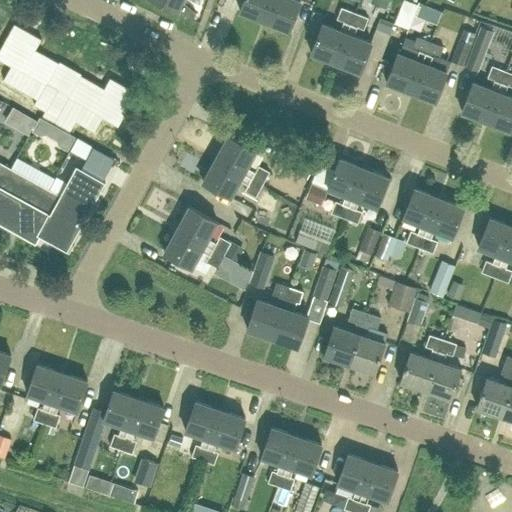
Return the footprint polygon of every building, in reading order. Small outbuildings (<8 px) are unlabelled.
[(196,13),(183,2),(184,0),(151,0),(178,13),(178,12),(193,19),(196,13)] [(264,20),(272,0),(243,0),(239,11),(264,20)] [(272,0),(264,20),(289,30),(300,0),(272,0)] [(418,2),(413,15),(436,24),(441,11),(418,2)] [(335,62),(355,12),(341,7),(337,18),(344,21),(340,30),(322,23),(311,53),(335,62)] [(355,12),(335,62),(360,72),(367,54),(380,59),(390,34),(388,33),(376,29),(371,42),(353,35),(357,26),(363,29),(368,17),(355,12)] [(380,18),(376,29),(388,33),(392,23),(380,18)] [(463,66),(479,24),(472,21),(468,31),(463,29),(451,61),(463,66)] [(33,104),(45,110),(46,110),(59,87),(48,81),(59,62),(35,49),(41,38),(14,23),(0,48),(0,59),(11,65),(3,79),(36,98),(33,104)] [(227,40),(226,27),(214,27),(214,40),(227,40)] [(478,71),(494,32),(480,27),(465,66),(478,71)] [(410,91),(430,41),(417,36),(412,48),(419,50),(416,59),(398,52),(386,82),(410,91)] [(430,41),(410,91),(435,101),(447,71),(428,64),(432,55),(439,58),(443,46),(430,41)] [(486,121),(505,70),(492,65),(487,77),(494,80),(491,88),(473,81),(461,111),(486,121)] [(511,73),(505,70),(486,121),(510,130),(511,125),(511,96),(504,93),(507,84),(511,86),(511,73)] [(69,93),(59,87),(46,110),(45,110),(42,115),(70,131),(76,121),(94,131),(102,117),(118,126),(137,92),(110,77),(104,87),(80,74),(69,93)] [(28,115),(20,129),(29,134),(37,120),(28,115)] [(47,132),(51,125),(40,119),(34,129),(41,133),(47,132)] [(72,137),(61,131),(57,137),(59,143),(66,147),(72,137)] [(215,158),(262,184),(269,171),(258,165),(255,172),(247,167),(256,150),(228,135),(215,158)] [(307,179),(314,166),(281,149),(274,162),(307,179)] [(0,186),(7,190),(0,202),(0,221),(10,227),(15,230),(35,241),(50,214),(38,207),(55,177),(17,156),(10,167),(0,186)] [(344,217),(364,167),(339,157),(328,188),(346,195),(342,203),(336,201),(331,212),(344,217)] [(256,196),(262,184),(215,158),(202,181),(231,196),(240,179),(248,184),(245,190),(256,196)] [(0,202),(7,190),(0,186),(10,167),(0,161),(0,202)] [(50,214),(35,241),(39,234),(68,251),(106,182),(75,165),(66,181),(56,175),(55,177),(38,207),(50,214)] [(364,167),(344,217),(357,222),(362,211),(355,208),(358,200),(377,207),(389,177),(364,167)] [(309,184),(303,198),(318,204),(324,190),(309,184)] [(419,247),(439,197),(415,187),(403,217),(421,224),(418,233),(411,230),(406,242),(419,247)] [(439,197),(419,247),(433,252),(437,240),(430,238),(434,229),(452,236),(464,206),(439,197)] [(292,234),(303,202),(291,198),(280,230),(292,234)] [(189,205),(176,229),(224,254),(230,242),(220,236),(216,242),(208,238),(217,221),(189,205)] [(249,214),(242,229),(259,237),(266,222),(249,214)] [(495,276),(511,231),(511,225),(490,216),(478,247),(496,254),(493,262),(486,260),(481,271),(495,276)] [(372,255),(381,232),(368,226),(359,249),(372,255)] [(217,267),(224,254),(176,229),(164,252),(192,267),(201,250),(210,254),(206,261),(217,267)] [(511,231),(495,276),(508,281),(511,270),(511,269),(505,267),(509,259),(511,259),(511,231)] [(298,232),(294,241),(324,254),(328,244),(298,232)] [(387,260),(396,238),(383,232),(374,255),(387,260)] [(241,248),(230,242),(224,254),(234,259),(241,248)] [(303,249),(298,262),(309,266),(314,253),(303,249)] [(264,287),(274,256),(260,251),(250,282),(264,287)] [(326,300),(340,261),(326,257),(323,265),(322,265),(312,295),(326,300)] [(443,297),(455,265),(442,260),(429,291),(443,297)] [(342,306),(354,270),(341,265),(328,301),(342,306)] [(409,311),(417,287),(395,280),(387,304),(409,311)] [(272,337),(290,286),(276,282),(272,293),(279,296),(276,305),(258,298),(247,329),(272,337)] [(452,283),(447,294),(458,299),(463,288),(452,283)] [(290,286),(272,337),(297,346),(308,315),(289,309),(292,300),(299,303),(303,291),(290,286)] [(420,326),(428,302),(414,297),(406,322),(420,326)] [(468,308),(456,303),(452,314),(464,318),(468,308)] [(349,363),(366,313),(353,308),(349,320),(356,322),(353,331),(335,325),(324,355),(349,363)] [(493,316),(481,312),(478,322),(489,326),(493,316)] [(366,313),(349,363),(374,372),(384,342),(366,335),(369,327),(376,329),(380,317),(366,313)] [(495,357),(506,325),(493,321),(482,352),(495,357)] [(425,390),(443,339),(429,334),(425,346),(432,348),(429,357),(411,350),(400,381),(425,390)] [(443,339),(425,390),(450,398),(461,367),(442,361),(445,353),(452,355),(456,343),(443,339)] [(0,350),(0,384),(1,384),(11,354),(0,350)] [(502,416),(511,387),(511,356),(508,355),(506,360),(502,372),(509,374),(506,383),(487,377),(477,407),(502,416)] [(45,422),(62,371),(37,363),(27,393),(45,400),(42,408),(38,407),(34,419),(45,422)] [(77,410),(87,380),(62,371),(45,422),(56,426),(60,414),(55,413),(58,404),(77,410)] [(511,387),(502,416),(511,419),(511,387)] [(121,448),(139,397),(114,389),(103,419),(122,426),(119,434),(114,433),(110,445),(121,448)] [(139,397),(121,448),(132,452),(136,441),(132,439),(135,430),(153,436),(164,406),(139,397)] [(203,459),(220,408),(196,400),(185,430),(203,437),(200,446),(196,444),(192,456),(203,459)] [(203,459),(206,461),(214,463),(218,452),(213,450),(216,441),(235,448),(245,417),(220,408),(203,459)] [(75,465),(88,469),(97,440),(102,425),(89,421),(84,435),(75,465)] [(279,486),(297,435),(272,426),(261,456),(279,463),(276,472),(272,470),(268,482),(279,486)] [(12,439),(0,435),(0,456),(5,458),(12,439)] [(297,435),(279,486),(290,489),(294,478),(289,476),(292,468),(311,474),(322,443),(297,435)] [(355,511),(373,461),(348,452),(337,483),(356,489),(353,498),(348,496),(344,508),(355,511)] [(40,454),(37,461),(46,464),(49,456),(40,454)] [(150,485),(158,462),(143,457),(135,480),(150,485)] [(373,461),(355,511),(356,511),(367,511),(370,504),(366,502),(369,494),(387,500),(398,469),(373,461)] [(242,473),(235,497),(245,500),(247,501),(254,476),(242,473)] [(90,474),(86,485),(97,489),(101,478),(90,474)] [(305,482),(295,511),(296,511),(308,511),(318,486),(305,482)] [(492,490),(497,501),(511,494),(506,483),(492,490)] [(235,497),(232,506),(243,509),(245,500),(235,497)]
